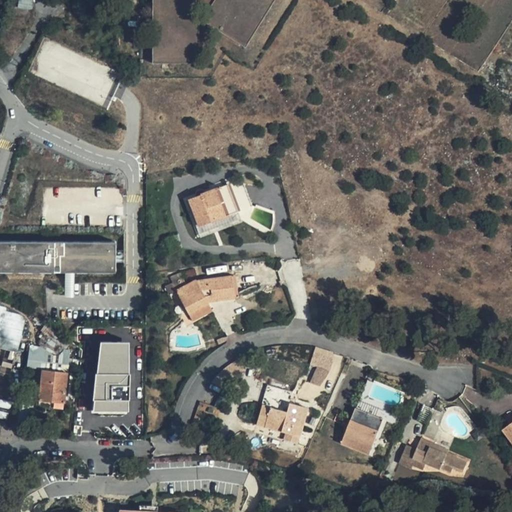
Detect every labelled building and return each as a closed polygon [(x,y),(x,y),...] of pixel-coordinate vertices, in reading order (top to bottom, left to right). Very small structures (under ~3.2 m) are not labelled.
[(152,0),(153,66),(198,66),(198,42),(198,0),(152,0)] [(215,0),(202,21),(245,47),(274,0),(215,0)] [(38,82),(141,130),(143,90),(48,46),(33,79),(38,82)] [(28,102),(38,82),(33,79),(27,76),(17,97),(28,102)] [(193,224),(235,207),(224,181),(210,187),(183,198),(193,224)] [(116,242),(0,239),(0,271),(116,274),(116,242)] [(171,296),(178,293),(189,287),(182,273),(171,278),(174,284),(167,288),(171,296)] [(235,277),(200,281),(189,287),(178,293),(190,315),(210,305),(238,301),(235,277)] [(210,305),(190,315),(195,325),(204,320),(215,315),(210,305)] [(0,350),(19,355),(28,317),(8,313),(9,308),(0,306),(0,350)] [(72,343),(49,326),(44,333),(67,350),(72,343)] [(67,350),(44,333),(39,341),(44,345),(42,349),(60,361),(67,350)] [(334,352),(316,347),(310,364),(318,367),(311,383),(319,386),(328,376),(332,364),(334,352)] [(107,354),(104,373),(101,396),(113,397),(112,400),(127,401),(128,389),(120,389),(122,375),(116,374),(118,355),(107,354)] [(41,367),(38,396),(50,398),(62,399),(65,369),(41,367)] [(292,391),(268,385),(262,405),(287,412),(292,391)] [(0,435),(4,425),(17,426),(20,403),(0,398),(0,435)] [(262,405),(258,419),(264,420),(262,426),(285,433),(283,439),(298,444),(300,437),(295,435),(300,418),(305,420),(308,408),(289,403),(287,412),(262,405)] [(371,453),(385,417),(356,406),(353,413),(350,420),(341,417),(339,423),(348,426),(342,441),(371,453)] [(430,429),(436,413),(426,409),(425,411),(420,424),(430,429)] [(295,435),(300,437),(305,420),(300,418),(295,435)] [(511,422),(502,429),(511,441),(511,422)] [(451,452),(423,441),(419,452),(415,451),(407,448),(399,467),(413,472),(414,470),(424,474),(426,468),(452,477),(454,472),(464,476),(469,462),(450,456),(451,452)]
